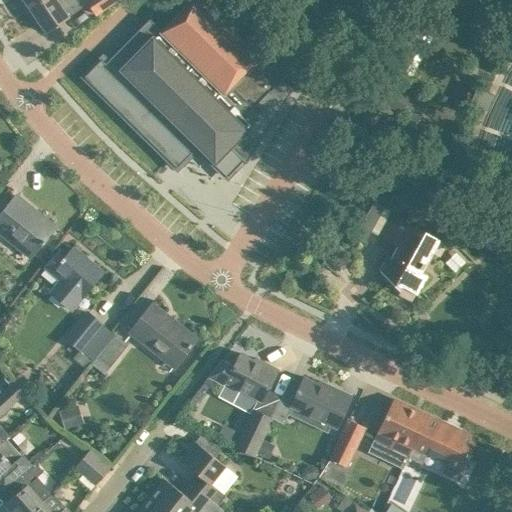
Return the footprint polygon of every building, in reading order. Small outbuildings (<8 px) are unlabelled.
[(23,0),(30,9),(42,0),(23,0)] [(77,0),(42,0),(30,9),(46,32),(82,7),(77,0)] [(90,70),(84,77),(177,167),(197,147),(203,153),(203,152),(227,176),(243,160),(247,163),(292,89),(282,79),(290,70),(218,0),(210,9),(200,0),(192,0),(162,31),(149,18),(105,63),(101,59),(90,70)] [(89,0),(97,12),(99,14),(119,0),(89,0)] [(502,72),(493,68),(483,88),(491,92),(502,72)] [(354,138),(369,146),(388,107),(416,119),(424,105),(381,84),(354,138)] [(393,196),(424,213),(437,189),(415,178),(411,186),(401,180),(393,196)] [(4,211),(0,215),(0,232),(17,246),(30,257),(52,229),(33,214),(36,211),(16,195),(4,211)] [(374,200),(364,220),(354,237),(365,243),(377,220),(385,224),(380,234),(399,245),(392,257),(389,255),(380,270),(379,271),(399,291),(400,290),(399,289),(404,283),(419,291),(427,276),(421,272),(441,237),(374,200)] [(58,253),(46,267),(60,278),(48,293),(70,311),(103,272),(73,248),(64,258),(58,253)] [(140,319),(130,332),(144,342),(146,340),(174,362),(172,365),(174,366),(184,354),(197,338),(153,303),(140,319)] [(93,360),(114,333),(88,312),(66,339),(80,350),(74,358),(86,368),(93,360)] [(115,333),(96,357),(109,367),(127,344),(115,333)] [(224,385),(226,382),(262,402),(279,370),(265,362),(263,365),(240,353),(234,364),(223,358),(208,376),(224,385)] [(9,375),(4,379),(10,386),(15,382),(9,375)] [(291,401),(289,406),(336,428),(343,414),(352,396),(327,384),(326,387),(303,376),(295,394),(291,401)] [(0,415),(25,393),(15,382),(10,386),(0,395),(0,415)] [(394,399),(373,440),(396,451),(390,463),(402,469),(408,457),(409,454),(413,447),(428,415),(394,399)] [(83,423),(77,405),(59,411),(65,429),(83,423)] [(256,453),(262,439),(272,418),(253,409),(235,447),(254,456),(256,453)] [(409,454),(408,457),(417,461),(421,451),(462,470),(467,458),(469,459),(470,458),(468,457),(477,438),(428,415),(413,447),(409,454)] [(364,427),(348,420),(329,458),(345,466),(364,427)] [(0,444),(8,438),(10,436),(0,425),(0,444)] [(0,444),(0,479),(6,486),(34,462),(32,460),(29,463),(8,438),(0,444)] [(262,439),(256,453),(266,458),(273,444),(262,439)] [(223,493),(238,476),(195,441),(180,460),(196,472),(188,482),(211,500),(218,505),(225,495),(223,493)] [(96,484),(111,467),(90,449),(75,466),(96,484)] [(4,504),(10,511),(30,511),(44,501),(28,484),(42,472),(34,462),(6,486),(14,495),(4,504)] [(165,479),(151,496),(170,511),(200,511),(211,500),(188,482),(180,491),(165,479)] [(51,494),(30,511),(69,511),(53,492),(51,494)] [(170,511),(151,496),(138,511),(170,511)] [(370,511),(354,501),(346,511),(370,511)]
